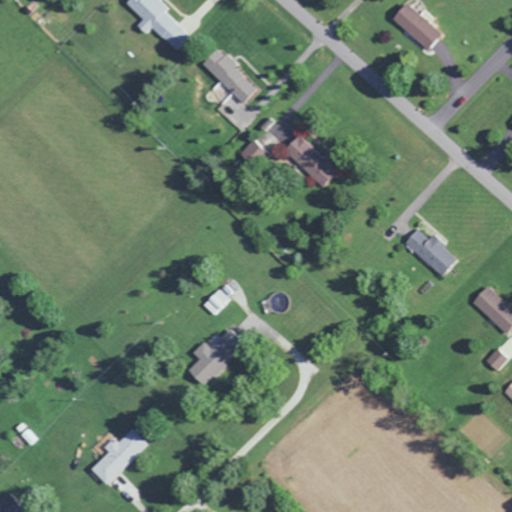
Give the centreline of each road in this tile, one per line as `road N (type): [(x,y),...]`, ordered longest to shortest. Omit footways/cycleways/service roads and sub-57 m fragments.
road 1 (residential): [(511,200),(287,0)]
road 2 (residential): [(179,511),(297,394),(301,366),(278,341)]
